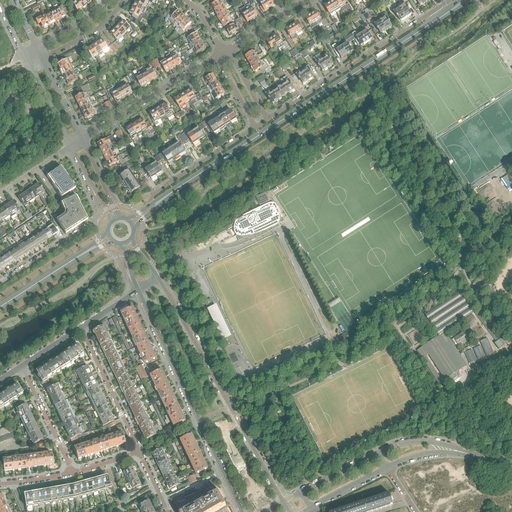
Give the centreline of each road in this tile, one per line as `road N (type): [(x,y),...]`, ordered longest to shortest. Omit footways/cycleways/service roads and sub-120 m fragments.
road 1 (secondary): [(436,20),(162,199)]
road 2 (tertiary): [(283,501),(157,277)]
road 3 (tertiary): [(137,289),(242,511)]
road 4 (residential): [(449,0),(267,120)]
road 5 (residential): [(81,139),(223,53)]
road 6 (residential): [(89,184),(95,219),(0,283)]
road 7 (residential): [(137,450),(80,327)]
road 8 (residential): [(255,127),(148,205)]
